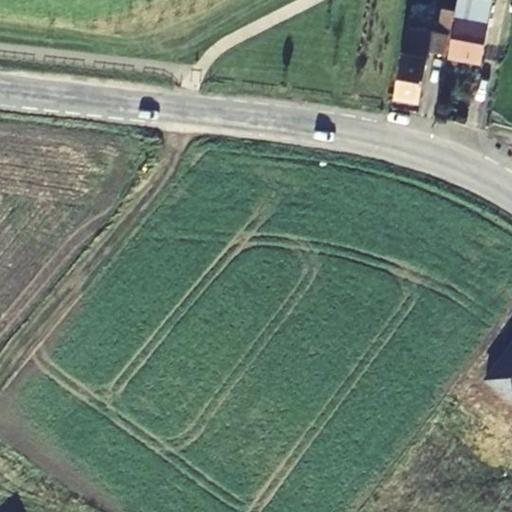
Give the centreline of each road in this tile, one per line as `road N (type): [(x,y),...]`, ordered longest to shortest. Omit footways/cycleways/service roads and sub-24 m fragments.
road 1 (tertiary): [(0,95),(389,139)]
road 2 (tertiary): [(511,193),(473,169),(389,139)]
